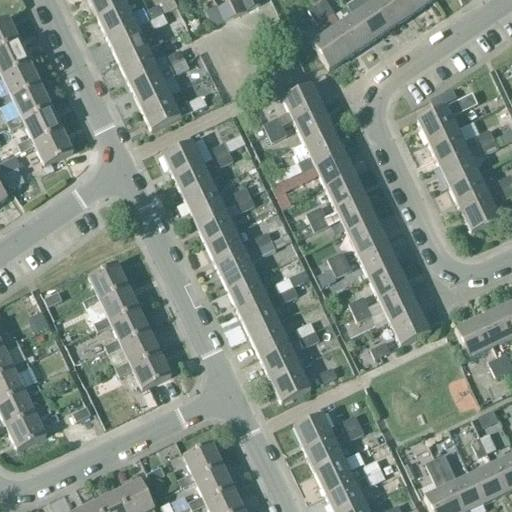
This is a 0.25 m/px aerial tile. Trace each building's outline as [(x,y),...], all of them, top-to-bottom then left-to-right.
[(85,0),(86,0),(97,23),(126,9),(121,0),(85,0)] [(238,0),(239,1),(246,16),(261,10),(256,0),(238,0)] [(391,32),(411,18),(398,0),(380,0),(373,5),(391,32)] [(428,0),(398,0),(411,18),(432,4),(428,0)] [(239,1),(216,11),(220,19),(223,27),(246,16),(239,1)] [(315,9),(324,23),(333,17),(324,3),(315,9)] [(370,46),(391,32),(373,5),(352,19),(370,46)] [(136,31),(127,13),(126,9),(97,23),(107,45),(136,31)] [(316,28),(324,23),(315,9),(307,15),(316,28)] [(216,10),(204,15),(208,24),(220,19),(216,11),(216,10)] [(146,27),(161,20),(157,12),(142,19),(146,27)] [(331,33),(349,60),(370,46),(352,19),(331,33)] [(165,29),(161,20),(146,27),(150,36),(165,29)] [(0,53),(18,45),(7,22),(0,25),(0,53)] [(150,36),(146,27),(136,31),(107,45),(118,68),(147,54),(156,49),(152,39),(150,36)] [(328,74),(349,60),(331,33),(310,47),(328,74)] [(0,80),(29,67),(18,45),(0,53),(0,80)] [(118,68),(125,81),(129,90),(158,76),(147,54),(118,68)] [(163,64),(167,72),(182,65),(178,56),(163,64)] [(182,65),(167,72),(171,81),(187,74),(182,65)] [(6,95),(8,98),(11,103),(40,89),(29,67),(0,80),(0,84),(1,84),(6,95)] [(167,72),(158,76),(129,90),(140,113),(169,99),(162,86),(171,81),(167,72)] [(0,111),(6,109),(12,106),(19,120),(21,126),(51,112),(40,89),(11,103),(8,98),(0,101),(0,111)] [(281,103),(292,126),(321,112),(310,89),(281,103)] [(169,99),(140,113),(151,136),(180,122),(189,118),(185,109),(183,106),(174,110),(169,99)] [(446,111),(446,110),(416,124),(427,147),(456,133),(451,121),(475,109),(471,99),(446,111)] [(185,109),(189,118),(204,110),(200,101),(185,109)] [(61,134),(51,112),(21,126),(19,120),(5,126),(9,135),(23,128),(29,142),(32,148),(61,134)] [(332,134),(329,129),(321,112),(292,126),(303,148),(332,134)] [(266,138),(281,131),(277,123),(262,131),(266,138)] [(286,141),(281,131),(266,138),(271,149),(286,141)] [(427,147),(438,170),(492,144),(488,135),(463,147),(456,133),(427,147)] [(20,157),(24,155),(33,151),(43,171),(72,157),(61,134),(32,148),(29,142),(16,149),(20,157)] [(338,147),(332,134),(303,148),(291,154),(299,169),(302,176),(307,174),(314,171),(326,165),(343,157),(338,147)] [(228,156),(244,148),(239,139),(223,147),(228,156)] [(448,192),(478,178),(472,166),(497,154),(492,144),(438,170),(448,192)] [(162,160),(173,183),(202,169),(191,146),(162,160)] [(211,164),(226,157),(223,150),(208,157),(211,164)] [(211,164),(216,175),(231,168),(226,157),(211,164)] [(318,180),(324,193),(353,179),(343,157),(326,165),(314,171),(307,174),(302,176),(307,186),(318,180)] [(202,169),(173,183),(184,205),(213,191),(202,169)] [(302,176),(299,169),(284,176),(288,183),(302,176)] [(284,176),(267,184),(270,191),(288,183),(284,176)] [(307,186),(302,176),(288,183),(292,193),(307,186)] [(448,192),(459,215),(489,201),(478,178),(448,192)] [(494,185),(499,196),(511,190),(511,185),(508,178),(494,185)] [(324,193),(332,209),(335,216),(364,202),(353,179),(324,193)] [(504,205),(511,201),(511,190),(499,196),(504,205)] [(184,205),(194,228),(223,214),(213,191),(184,205)] [(233,209),(248,202),(244,195),(229,202),(233,209)] [(459,215),(470,238),(500,224),(489,201),(459,215)] [(233,209),(238,220),(253,212),(248,202),(233,209)] [(375,224),(364,202),(335,216),(346,238),(375,224)] [(309,228),(324,221),(319,213),(305,220),(309,228)] [(223,214),(194,228),(205,250),(234,236),(223,214)] [(324,221),(309,228),(314,238),(328,231),(324,221)] [(386,247),(375,224),(346,238),(357,261),(386,247)] [(205,250),(216,273),(245,259),(234,236),(205,250)] [(254,254),(269,247),(265,239),(250,246),(254,254)] [(254,254),(259,264),(276,256),(271,246),(269,247),(254,254)] [(396,269),(386,247),(357,261),(367,283),(396,269)] [(245,259),(216,273),(227,295),(256,281),(250,269),(259,264),(254,254),(245,259)] [(327,266),(330,273),(345,266),(342,259),(327,266)] [(350,276),(345,266),(330,273),(336,284),(350,276)] [(127,291),(117,268),(88,282),(96,299),(98,305),(127,291)] [(396,269),(367,283),(378,306),(407,292),(396,269)] [(275,300),(272,292),(263,296),(256,281),(227,295),(237,318),(266,304),(275,300)] [(275,300),(290,292),(287,285),(272,292),(275,300)] [(106,322),(109,327),(138,313),(127,291),(98,305),(96,299),(82,305),(86,314),(100,308),(106,322)] [(290,292),(275,300),(280,310),(295,303),(290,292)] [(407,292),(378,306),(389,328),(418,314),(407,292)] [(43,304),(47,312),(61,305),(58,297),(43,304)] [(266,304),(237,318),(248,340),(277,326),(266,304)] [(348,311),(351,318),(366,311),(363,304),(348,311)] [(511,306),(499,312),(511,339),(511,306)] [(357,330),(372,323),(366,311),(351,318),(357,330)] [(511,339),(499,312),(477,323),(491,352),(511,341),(511,339)] [(93,328),(97,336),(110,330),(117,344),(119,350),(149,336),(138,313),(109,327),(106,322),(93,328)] [(400,351),(429,337),(418,314),(389,328),(400,351)] [(477,323),(454,334),(468,363),(491,352),(477,323)] [(248,340),(259,363),(288,349),(277,326),(248,340)] [(297,344),(312,337),(309,330),(293,337),(297,344)] [(130,372),(159,358),(149,336),(119,350),(117,344),(103,350),(107,359),(121,352),(127,366),(130,372)] [(297,344),(302,355),(317,348),(312,337),(297,344)] [(0,352),(2,351),(5,356),(18,350),(14,342),(1,348),(0,346),(0,352)] [(288,349),(259,363),(270,385),(299,371),(288,349)] [(385,349),(370,356),(374,365),(389,358),(385,349)] [(12,371),(5,356),(2,351),(0,352),(0,379),(13,373),(16,379),(29,373),(25,364),(12,371)] [(131,375),(141,395),(170,381),(159,358),(130,372),(127,366),(114,373),(118,381),(131,375)] [(511,372),(506,360),(496,364),(504,379),(511,375),(511,372)] [(488,369),(495,384),(504,379),(496,364),(488,369)] [(270,385),(281,408),(310,394),(299,371),(270,385)] [(0,406),(24,396),(26,401),(40,395),(29,373),(16,379),(13,373),(0,379),(0,406)] [(330,375),(315,382),(319,391),(334,383),(330,375)] [(0,406),(0,421),(5,432),(34,418),(37,424),(50,417),(46,409),(33,415),(26,401),(24,396),(0,406)] [(86,411),(72,418),(76,427),(90,420),(86,411)] [(37,424),(34,418),(5,432),(16,455),(45,441),(37,424)] [(321,419),(292,432),(303,455),(332,442),(321,419)] [(341,437),(357,430),(353,421),(337,429),(341,437)] [(341,437),(346,447),(361,439),(357,430),(341,437)] [(488,440),(479,444),(486,459),(495,455),(488,440)] [(303,455),(314,478),(343,464),(332,442),(303,455)] [(470,448),(477,463),(486,459),(479,444),(470,448)] [(211,447),(182,461),(190,479),(190,478),(193,484),(222,470),(211,447)] [(343,464),(314,478),(325,500),(354,486),(362,482),(358,474),(363,471),(357,457),(343,464)] [(511,458),(491,469),(505,498),(511,494),(511,458)] [(444,461),(434,465),(441,480),(451,476),(444,461)] [(425,470),(428,476),(432,485),(441,480),(434,465),(425,470)] [(358,474),(362,482),(364,482),(377,475),(373,466),(363,471),(358,474)] [(482,509),(505,498),(491,469),(482,473),(468,480),(482,509)] [(181,493),(183,492),(194,487),(201,501),(204,506),(232,493),(222,470),(193,484),(190,478),(190,479),(177,485),(181,493)] [(146,479),(150,487),(164,480),(160,472),(146,479)] [(377,475),(364,482),(368,491),(370,490),(382,484),(377,475)] [(441,480),(456,511),(475,511),(482,509),(468,480),(456,486),(451,476),(441,480)] [(428,511),(456,511),(441,480),(432,485),(437,495),(423,501),(428,511)] [(117,495),(124,511),(152,511),(139,484),(117,495)] [(325,500),(330,511),(358,511),(364,509),(354,486),(325,500)] [(187,507),(189,511),(198,511),(205,509),(206,511),(241,511),(232,493),(204,506),(201,501),(187,507)] [(124,511),(117,495),(94,506),(97,511),(124,511)]
